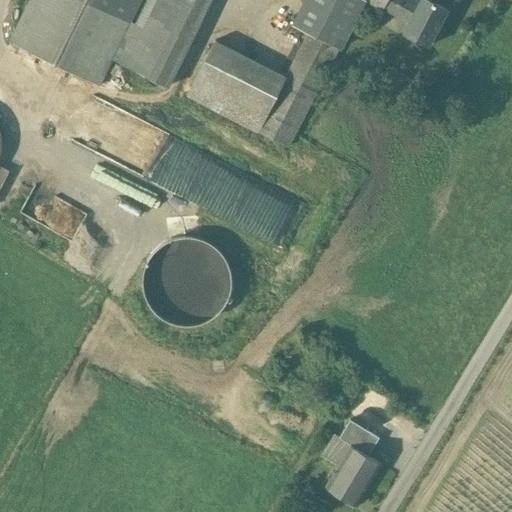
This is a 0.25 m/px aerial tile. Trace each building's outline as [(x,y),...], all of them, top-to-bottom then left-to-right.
[(140,0),(30,0),(11,40),(99,84),(131,20),(140,0)] [(209,0),(147,0),(136,23),(131,20),(112,58),(167,86),(209,0)] [(328,0),(314,26),(332,36),(352,0),(366,0),(382,9),(387,0),(328,0)] [(414,4),(405,0),(387,0),(383,7),(407,19),(414,4)] [(446,8),(430,0),(416,0),(414,4),(407,19),(402,29),(429,43),(446,8)] [(286,76),(258,131),(288,146),(338,47),(308,32),(286,76)] [(286,76),(215,41),(187,96),(258,131),(286,76)] [(167,86),(112,58),(100,81),(175,119),(187,96),(167,86)] [(200,208),(279,242),(284,232),(265,224),(273,204),(212,178),(200,208)] [(163,235),(153,314),(227,323),(237,244),(163,235)] [(379,438),(350,420),(339,438),(351,445),(368,456),(379,438)] [(368,456),(351,445),(326,486),(356,505),(382,464),(368,456)]
